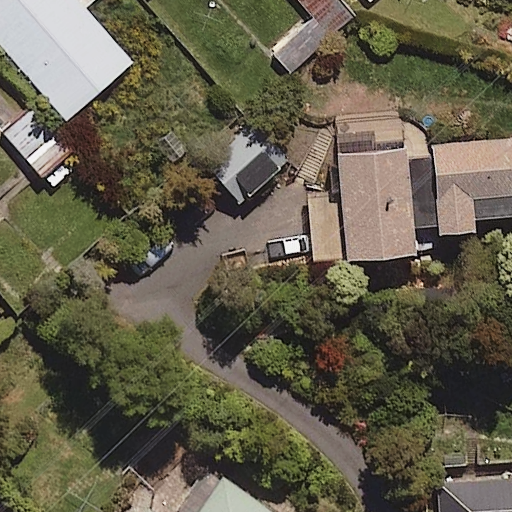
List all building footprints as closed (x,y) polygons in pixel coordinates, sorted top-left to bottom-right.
[(84,0),(0,0),(0,38),(63,111),(129,53),(83,1),(84,0)] [(352,10),(343,0),(326,0),(272,48),(288,66),(352,10)] [(3,127),(55,183),(76,163),(63,149),(70,142),(32,100),(3,127)] [(511,205),(511,131),(337,143),(344,243),(412,238),(411,221),(472,217),(471,208),(511,205)] [(284,155),(264,133),(219,172),(239,195),(284,155)] [(178,247),(160,233),(132,269),(150,283),(178,247)] [(295,511),(227,466),(196,511),(161,511),(147,502),(140,511),(295,511)] [(511,511),(511,472),(438,475),(439,511),(511,511)]
